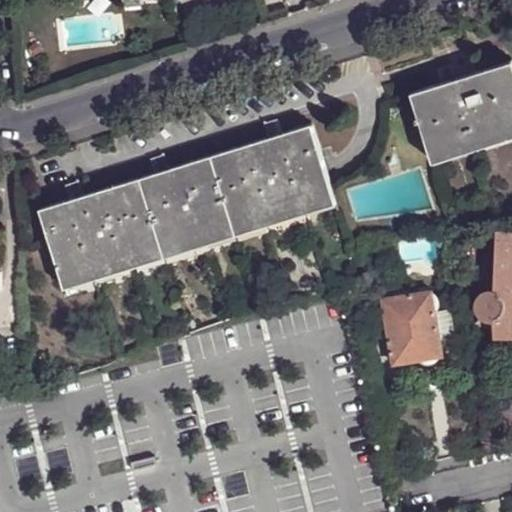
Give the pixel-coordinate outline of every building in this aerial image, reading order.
[(141,7),(140,0),(123,0),(124,8),(141,7)] [(431,156),(511,129),(511,60),(412,92),(431,156)] [(62,282),(334,197),(330,184),(312,125),(41,209),(62,282)] [(340,213),(334,197),(62,282),(68,298),(340,213)] [(496,318),(496,328),(495,344),(498,344),(498,338),(511,337),(511,229),(497,229),(496,290),(495,290),(488,289),(483,293),(482,294),(478,300),(479,308),(483,315),(486,317),(488,319),(492,319),(496,318)] [(374,284),(363,286),(365,299),(376,297),(374,284)] [(440,334),(436,312),(432,291),(384,298),(395,362),(443,355),(443,353),(440,334)] [(449,310),(436,312),(440,334),(446,334),(453,332),(449,310)] [(486,327),(496,328),(496,318),(492,319),(488,319),(486,317),(483,315),(476,323),(477,325),(478,323),(486,327)] [(155,456),(131,462),(133,471),(158,465),(155,456)]
